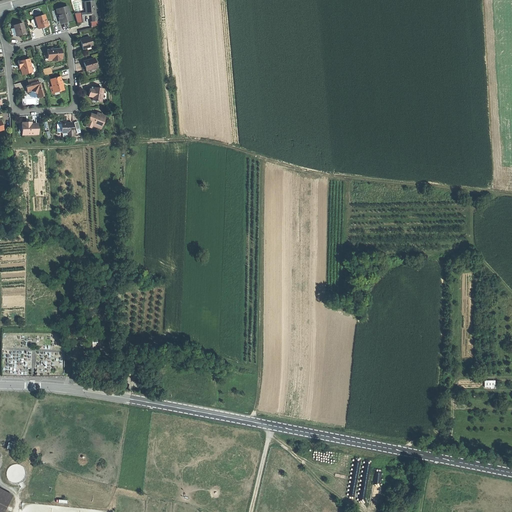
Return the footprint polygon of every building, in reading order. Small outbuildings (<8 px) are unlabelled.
[(93,18),(92,18),(92,22),(101,21),(100,13),(96,14),(95,1),(85,2),(86,15),(92,14),(93,18)] [(68,7),(56,10),(59,21),(63,20),(65,21),(66,22),(68,22),(72,21),(68,7)] [(45,15),(35,18),(38,29),(43,28),(48,26),(45,15)] [(23,23),(14,26),(17,36),(22,35),(22,34),(26,33),(23,23)] [(90,37),(80,40),(82,45),(83,49),(93,47),(90,37)] [(55,50),(48,51),(48,58),(52,58),(52,60),(53,62),(61,61),(61,59),(62,59),(61,49),(55,50)] [(29,59),(18,62),(19,66),(20,66),(21,70),(22,75),(32,73),(29,59)] [(94,59),(87,61),(88,62),(84,64),(85,68),(86,72),(97,69),(94,59)] [(60,77),(50,80),(52,87),(50,88),(52,94),(64,90),(62,84),(60,77)] [(37,78),(28,81),(29,86),(26,87),(27,90),(27,92),(28,92),(31,91),(37,94),(38,97),(38,98),(43,96),(39,83),(38,84),(37,78)] [(94,90),(89,89),(88,97),(93,97),(97,98),(96,100),(96,101),(98,101),(98,100),(102,101),(103,88),(94,87),(94,90)] [(96,116),(91,114),(89,120),(86,127),(91,129),(92,126),(100,129),(106,117),(97,113),(96,116)] [(67,122),(61,122),(61,133),(62,133),(68,133),(68,137),(75,137),(75,132),(73,132),(73,125),(69,125),(67,125),(67,122)] [(22,125),(22,136),(38,135),(37,124),(32,124),(28,125),(28,123),(22,123),(22,125)] [(135,363),(112,367),(113,372),(115,376),(132,373),(138,372),(139,371),(138,368),(135,363)] [(387,470),(378,468),(371,504),(380,506),(387,470)] [(3,511),(13,494),(0,487),(0,511),(3,511)]
